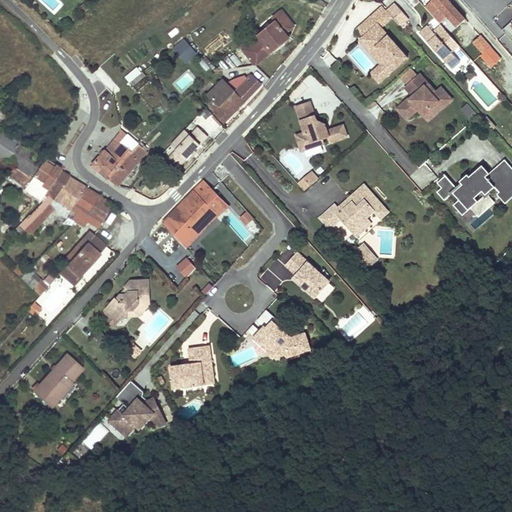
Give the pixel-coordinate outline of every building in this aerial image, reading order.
[(407,0),(419,18),(425,15),(416,0),(407,0)] [(431,15),(447,0),(430,0),(423,6),(431,15)] [(464,19),(447,0),(431,15),(438,23),(446,16),(456,26),(464,19)] [(394,2),(385,10),(391,17),(399,25),(408,18),(394,2)] [(367,72),(377,83),(408,57),(381,26),(391,17),(385,10),(381,5),(354,28),(360,35),(356,39),(377,63),(367,72)] [(256,66),(289,39),(285,34),(294,26),(281,11),(273,18),(276,22),(259,36),(261,38),(244,52),(255,64),(256,66)] [(511,22),(510,21),(500,30),(511,42),(511,22)] [(427,25),(419,32),(435,50),(443,58),(447,63),(452,68),(460,61),(455,56),(451,51),(457,45),(442,28),(435,34),(427,25)] [(489,46),(479,35),(472,41),(482,52),(488,47),(489,46)] [(178,44),(170,51),(172,54),(181,47),(178,44)] [(499,59),(488,47),(482,52),(480,54),(491,66),(499,59)] [(125,78),(134,88),(146,76),(136,67),(125,78)] [(417,111),(427,121),(452,100),(439,86),(434,91),(419,73),(416,75),(410,68),(400,77),(406,84),(402,87),(410,95),(395,107),(406,121),(417,111)] [(224,82),(208,96),(212,101),(206,106),(223,124),(261,85),(252,76),(248,80),(245,77),(244,77),(241,77),(238,78),(236,79),(233,80),(231,82),(229,84),(227,86),(224,82)] [(310,101),(294,105),(302,131),(294,134),(300,152),(348,136),(343,122),(327,128),(324,123),(314,113),(310,101)] [(470,104),(462,107),(468,120),(476,117),(470,104)] [(206,111),(196,119),(212,137),(221,129),(206,111)] [(189,135),(184,130),(169,146),(174,151),(167,160),(177,169),(185,160),(188,158),(198,146),(207,136),(197,127),(189,135)] [(0,134),(0,160),(6,164),(20,143),(3,131),(0,134)] [(109,180),(132,153),(136,149),(125,139),(128,136),(122,131),(92,166),(109,180)] [(14,169),(30,180),(45,159),(20,143),(6,164),(2,171),(7,175),(14,169)] [(132,153),(109,180),(117,186),(118,186),(147,151),(146,150),(148,148),(146,146),(144,149),(140,145),(136,149),(132,153)] [(45,194),(54,200),(70,177),(61,172),(61,170),(46,158),(45,159),(30,180),(25,189),(24,191),(28,194),(40,201),(45,194)] [(511,168),(504,160),(489,173),(482,166),(469,177),(466,175),(459,181),(463,184),(457,189),(446,176),(437,183),(442,188),(438,192),(445,200),(453,193),(458,200),(453,205),(462,215),(470,207),(478,216),(486,210),(494,203),(488,196),(485,199),(484,197),(478,202),(474,197),(481,191),(484,195),(495,186),(500,191),(497,194),(505,203),(511,196),(511,168)] [(25,189),(30,180),(14,169),(7,175),(7,176),(25,189)] [(310,184),(318,177),(312,170),(304,177),(310,184)] [(65,217),(67,215),(85,188),(85,187),(70,177),(54,200),(52,202),(25,229),(29,233),(55,209),(65,217)] [(310,184),(304,177),(298,183),(304,190),(310,184)] [(162,222),(184,247),(218,217),(213,210),(223,201),(211,190),(203,181),(194,189),(162,222)] [(334,205),(319,218),(330,229),(341,219),(351,231),(358,225),(360,228),(369,221),(366,218),(373,212),(380,219),(388,212),(364,185),(349,199),(353,203),(341,214),(337,209),(334,205)] [(67,215),(72,218),(76,214),(90,222),(97,227),(103,218),(90,210),(98,197),(85,188),(67,215)] [(98,197),(90,210),(103,218),(112,205),(99,196),(98,197)] [(21,225),(25,229),(52,202),(49,199),(21,225)] [(353,203),(349,199),(337,209),(341,214),(353,203)] [(218,217),(229,207),(223,201),(213,210),(218,217)] [(475,229),(493,213),(489,209),(471,225),(475,229)] [(247,212),(239,218),(245,226),(253,219),(247,212)] [(90,222),(76,214),(72,218),(74,220),(86,227),(90,222)] [(371,223),(369,221),(360,228),(358,225),(351,231),(356,237),(371,223)] [(99,254),(107,247),(94,235),(88,242),(92,245),(90,247),(99,254)] [(75,281),(87,268),(99,254),(90,247),(92,245),(88,242),(63,271),(75,281)] [(332,278),(297,248),(284,264),(296,274),(293,277),(315,297),(332,278)] [(369,250),(360,257),(374,272),(382,265),(369,250)] [(188,258),(187,257),(176,266),(186,277),(195,267),(188,258)] [(13,271),(20,278),(21,277),(26,272),(20,266),(13,271)] [(32,288),(37,283),(26,272),(21,277),(32,288)] [(106,317),(129,317),(128,311),(134,310),(139,315),(150,304),(149,279),(132,279),(125,287),(126,288),(129,291),(126,294),(121,294),(116,299),(115,298),(106,308),(106,317)] [(47,287),(40,280),(37,283),(32,288),(31,289),(39,296),(47,287)] [(28,310),(31,313),(35,316),(41,309),(34,303),(28,310)] [(264,324),(256,334),(269,345),(273,341),(287,352),(310,340),(305,330),(292,335),(272,319),(266,326),(264,324)] [(102,345),(107,338),(99,331),(93,338),(102,345)] [(190,362),(170,364),(172,386),(216,381),(212,343),(188,346),(190,362)] [(31,393),(39,400),(74,362),(66,355),(31,393)] [(74,362),(39,400),(48,408),(56,401),(52,397),(67,382),(68,383),(75,376),(81,370),(74,362)] [(119,393),(115,397),(123,404),(108,421),(118,429),(121,425),(129,433),(135,426),(138,423),(142,426),(149,418),(159,426),(164,421),(153,397),(145,402),(144,404),(139,400),(143,396),(144,391),(131,380),(119,393)] [(56,401),(70,385),(68,383),(67,382),(52,397),(56,401)] [(129,433),(121,425),(118,429),(126,436),(129,433)]
